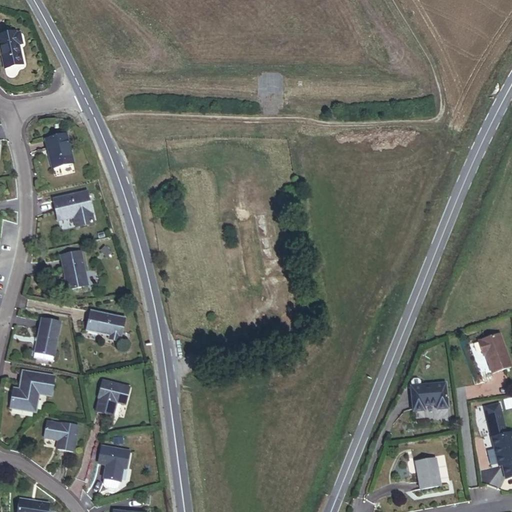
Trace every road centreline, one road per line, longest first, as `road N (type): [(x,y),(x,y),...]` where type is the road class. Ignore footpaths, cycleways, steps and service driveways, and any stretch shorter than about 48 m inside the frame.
road 1 (track): [(98,124),(122,115),(303,118),(321,126),(435,120),(440,85),(395,0)]
road 2 (tertiary): [(330,511),(476,151),(511,83)]
road 3 (tertiary): [(182,511),(149,289),(81,87)]
road 4 (residential): [(0,344),(28,225),(29,187),(11,112)]
